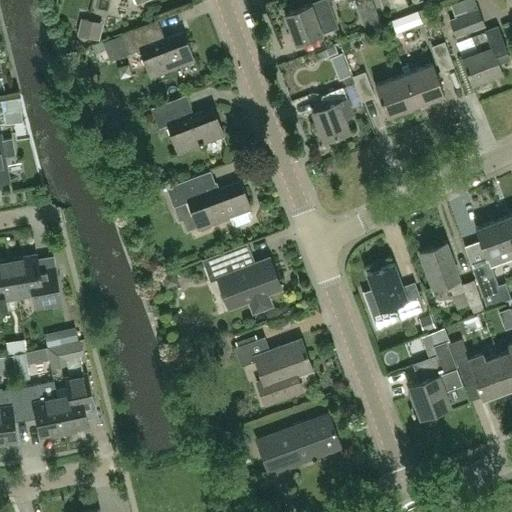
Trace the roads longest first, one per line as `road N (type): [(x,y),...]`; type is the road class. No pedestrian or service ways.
road 1 (tertiary): [(315,245),(222,0)]
road 2 (tertiary): [(405,480),(315,245)]
road 3 (residential): [(315,245),(511,151)]
road 4 (residential): [(0,488),(120,469)]
